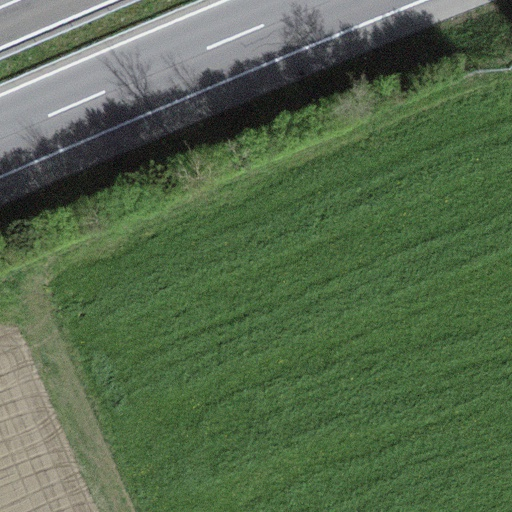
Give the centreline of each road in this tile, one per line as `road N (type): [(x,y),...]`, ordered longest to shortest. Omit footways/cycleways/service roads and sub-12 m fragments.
road 1 (motorway): [(0,136),(325,0)]
road 2 (track): [(24,303),(117,511)]
